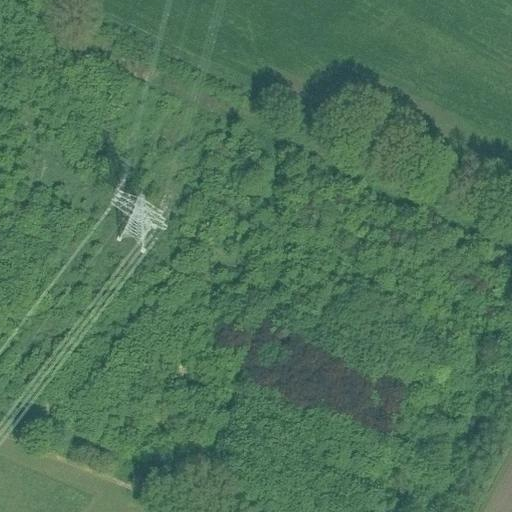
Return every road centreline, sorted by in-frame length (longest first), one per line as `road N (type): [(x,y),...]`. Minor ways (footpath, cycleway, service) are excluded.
road 1 (track): [(0,5),(511,244)]
road 2 (track): [(285,139),(280,296),(227,425),(162,460),(0,398)]
